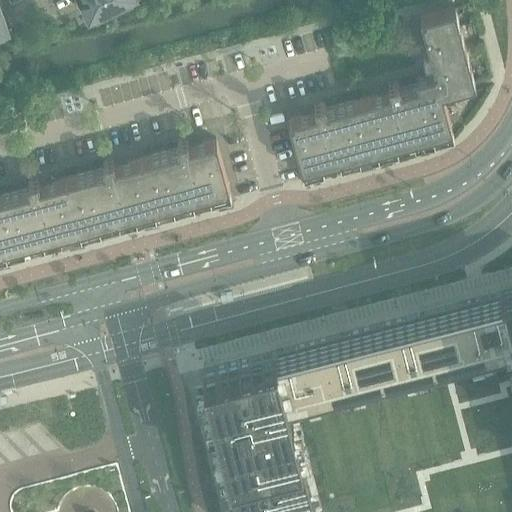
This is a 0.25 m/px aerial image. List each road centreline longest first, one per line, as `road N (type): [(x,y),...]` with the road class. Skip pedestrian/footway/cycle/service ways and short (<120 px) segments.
road 1 (secondary): [(511,135),(478,170),(445,185),(96,281)]
road 2 (secondary): [(120,307),(438,222),(476,202),(511,167)]
road 3 (unclassified): [(176,511),(120,307)]
road 4 (unclassified): [(85,317),(138,511)]
